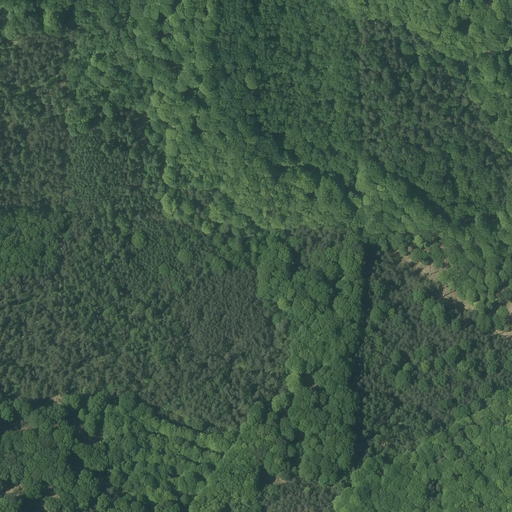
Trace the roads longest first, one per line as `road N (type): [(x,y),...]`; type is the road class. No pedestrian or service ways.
road 1 (track): [(64,21),(137,40),(170,62),(237,133),(375,235),(388,265),(414,292),(467,308),(511,339)]
road 2 (track): [(50,511),(64,21)]
